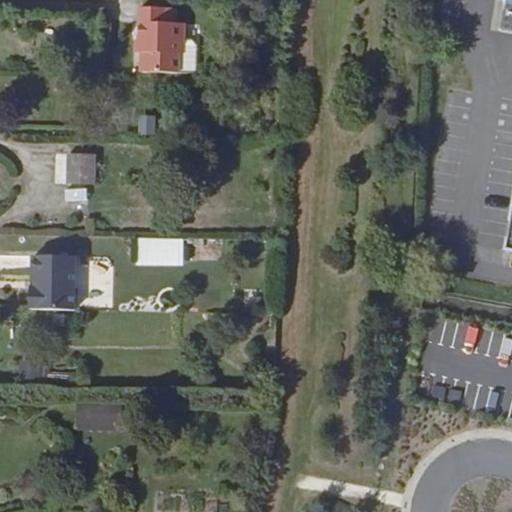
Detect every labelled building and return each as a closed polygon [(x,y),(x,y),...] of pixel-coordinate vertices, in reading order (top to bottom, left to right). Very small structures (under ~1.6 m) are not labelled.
[(511,205),(505,247),(511,248),(511,0),(506,0),(503,25),(511,26),(511,205)] [(145,72),(178,72),(178,53),(185,54),(185,40),(185,25),(178,25),(178,11),(142,11),(141,42),(138,42),(138,50),(145,50),(145,72)] [(196,40),(185,40),(185,54),(178,53),(178,72),(195,73),(196,40)] [(139,117),(138,136),(154,136),(155,118),(139,117)] [(110,183),(111,152),(84,153),(83,183),(110,183)] [(86,189),(64,190),(65,205),(87,204),(86,189)] [(136,239),(135,266),(184,267),(184,240),(136,239)] [(29,314),(75,314),(76,257),(30,256),(29,314)]
